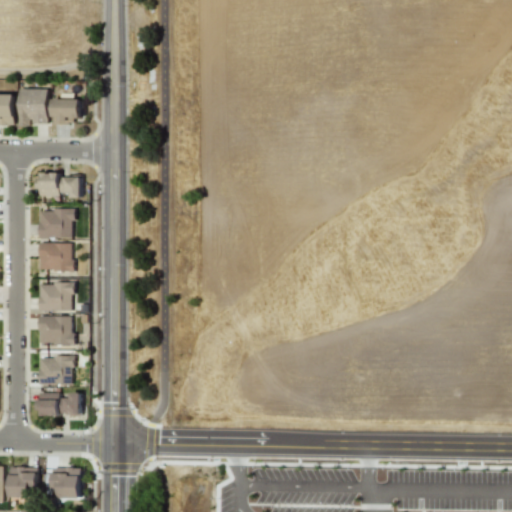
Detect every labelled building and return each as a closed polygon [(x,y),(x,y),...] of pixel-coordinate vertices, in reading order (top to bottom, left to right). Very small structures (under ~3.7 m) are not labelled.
[(49,124),(48,88),(20,88),(20,124),(49,124)] [(0,124),(15,125),(16,94),(0,93),(0,124)] [(82,99),(54,99),(54,122),(81,123),(82,99)] [(40,195),(72,195),(72,197),(82,197),(82,176),(62,176),(62,172),(40,172),(40,195)] [(40,210),(40,238),(75,237),(74,209),(40,210)] [(74,270),(74,243),(41,242),(40,270),(74,270)] [(75,310),(74,283),(40,283),(40,311),(75,310)] [(74,316),(40,316),(40,343),(74,344),(74,316)] [(40,384),(74,384),(74,356),(40,356),(40,384)] [(82,415),(82,394),(40,393),(40,414),(82,415)] [(11,497),(39,497),(39,466),(11,467),(11,497)] [(83,468),(54,467),(53,497),(82,498),(83,468)]
